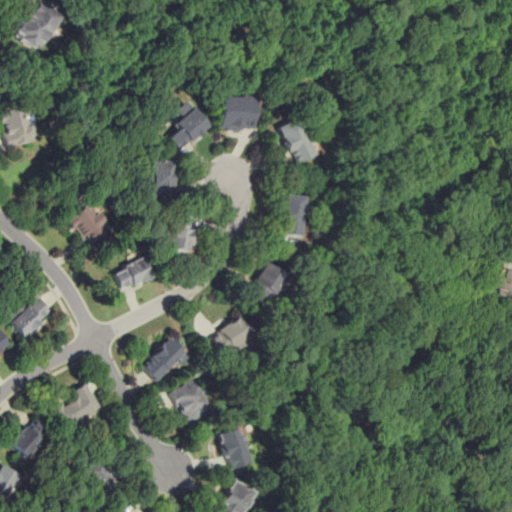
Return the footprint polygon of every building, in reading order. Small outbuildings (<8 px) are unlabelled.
[(37,0),(9,33),(32,52),(62,17),(41,0),(37,0)] [(214,129),(252,129),(252,95),(214,95),(214,129)] [(160,135),(177,151),(203,125),(180,101),(167,113),(175,120),(160,135)] [(0,109),(0,127),(4,145),(32,139),(24,104),(0,109)] [(288,163),(310,155),(296,117),(274,125),(288,163)] [(170,160),(148,160),(148,198),(170,198),(170,160)] [(277,234),(298,236),(301,194),(280,193),(277,234)] [(61,219),(87,249),(108,230),(82,200),(61,219)] [(160,226),(156,249),(185,253),(191,215),(170,212),(168,227),(160,226)] [(149,276),(141,257),(107,271),(115,290),(149,276)] [(243,295),(265,306),(283,273),(262,261),(243,295)] [(483,285),(480,295),(511,305),(511,271),(498,267),(491,287),(483,285)] [(47,312),(32,294),(2,318),(17,337),(47,312)] [(205,337),(221,357),(249,335),(234,315),(205,337)] [(184,353),(167,335),(136,365),(152,383),(184,353)] [(207,412),(193,379),(167,390),(181,423),(207,412)] [(49,407),(60,428),(96,408),(82,382),(64,392),(67,398),(49,407)] [(4,441),(20,458),(47,431),(30,415),(4,441)] [(212,434),(226,472),(248,464),(233,426),(212,434)] [(77,466),(86,494),(112,485),(104,458),(77,466)] [(18,476),(0,464),(0,499),(2,501),(18,476)] [(239,511),(249,488),(226,479),(212,511),(239,511)] [(131,511),(114,503),(109,511),(131,511)]
